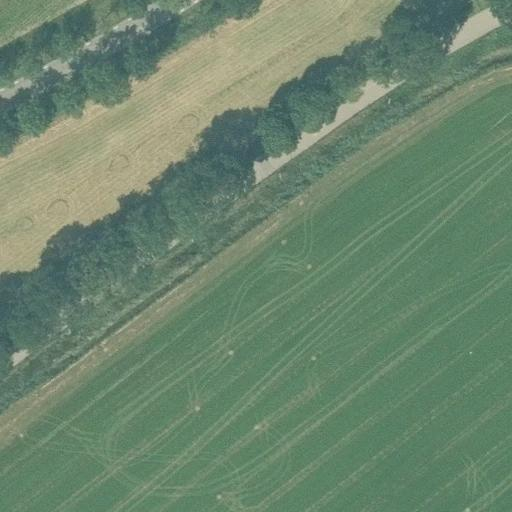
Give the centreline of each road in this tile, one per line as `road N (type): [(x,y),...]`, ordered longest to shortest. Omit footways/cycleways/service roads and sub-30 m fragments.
road 1 (unclassified): [(0,369),(296,146),(511,11)]
road 2 (secondary): [(0,99),(181,0)]
